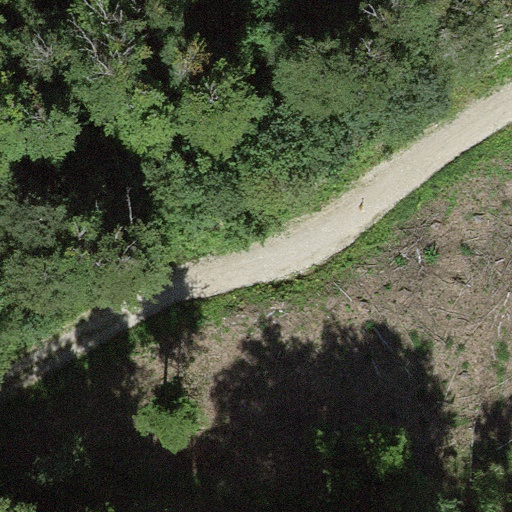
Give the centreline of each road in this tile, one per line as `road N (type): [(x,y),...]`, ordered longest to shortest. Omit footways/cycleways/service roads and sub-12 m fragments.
road 1 (track): [(0,379),(192,275),(319,235),(430,145),(511,94)]
road 2 (track): [(24,511),(77,483),(267,511)]
